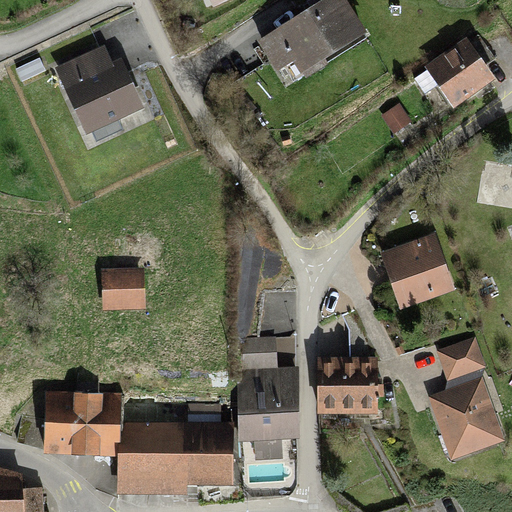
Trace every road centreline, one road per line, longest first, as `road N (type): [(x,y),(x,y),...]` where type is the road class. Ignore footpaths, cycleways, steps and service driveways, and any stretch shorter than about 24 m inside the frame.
road 1 (residential): [(317,277),(166,63),(136,0)]
road 2 (residential): [(317,277),(340,242),(511,94)]
road 3 (residential): [(308,511),(304,332),(317,277)]
